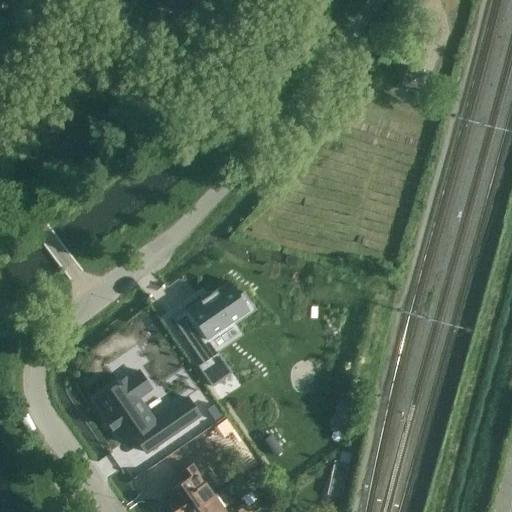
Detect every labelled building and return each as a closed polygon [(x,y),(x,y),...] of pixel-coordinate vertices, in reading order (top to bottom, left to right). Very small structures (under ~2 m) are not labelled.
[(420,93),(426,72),(407,67),(401,88),(420,93)] [(107,76),(14,146),(40,180),(133,111),(107,76)] [(172,318),(171,318),(186,341),(202,363),(197,367),(211,387),(231,373),(217,353),(208,339),(232,322),(234,325),(235,325),(255,310),(243,292),(238,295),(228,282),(210,294),(209,292),(208,293),(209,295),(186,311),(188,315),(176,323),(172,318)] [(116,385),(94,401),(107,419),(105,420),(106,421),(108,420),(112,426),(110,427),(111,428),(113,428),(124,444),(134,437),(145,453),(199,417),(186,398),(153,421),(137,399),(150,390),(138,371),(124,381),(124,380),(120,383),(118,381),(115,383),(116,385)] [(346,434),(353,403),(337,399),(330,430),(346,434)] [(214,421),(221,417),(213,405),(206,410),(214,421)] [(192,464),(180,472),(185,479),(167,492),(171,499),(166,503),(172,511),(189,511),(213,496),(192,464)] [(223,511),(213,496),(189,511),(223,511)]
